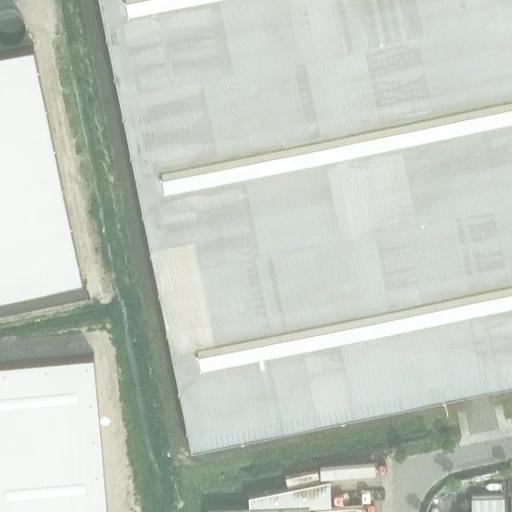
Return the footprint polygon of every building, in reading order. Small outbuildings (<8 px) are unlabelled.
[(511,0),(99,0),(190,447),(511,380),(511,0)] [(32,42),(0,49),(0,295),(81,278),(32,42)] [(0,511),(107,511),(93,352),(0,359),(0,511)] [(328,478),(248,494),(249,505),(308,504),(329,503),(328,478)] [(503,511),(502,495),(470,496),(470,511),(503,511)]
